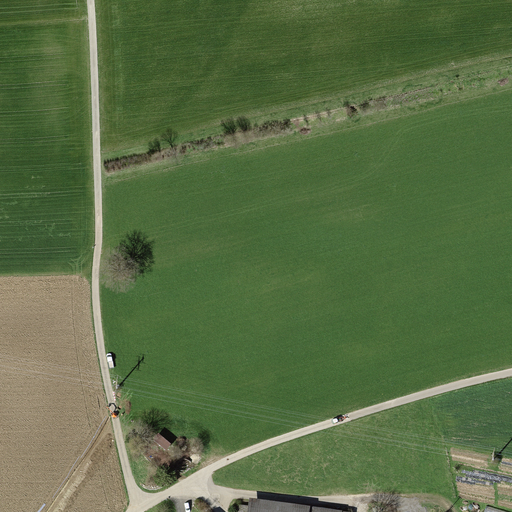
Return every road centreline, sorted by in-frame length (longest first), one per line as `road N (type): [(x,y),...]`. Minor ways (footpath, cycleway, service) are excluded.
road 1 (unclassified): [(141,507),(120,452),(95,318),(88,0)]
road 2 (unclassified): [(141,507),(254,448),(511,372)]
